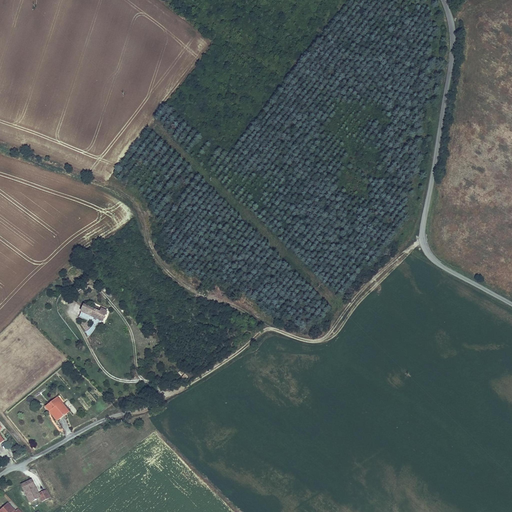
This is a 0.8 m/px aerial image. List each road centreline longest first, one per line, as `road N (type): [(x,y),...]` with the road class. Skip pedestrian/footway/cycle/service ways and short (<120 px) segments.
road 1 (unclassified): [(443,0),(451,49),(421,242),(442,265),(511,302)]
road 2 (track): [(0,154),(122,196),(141,212),(157,257),(180,281),(272,328)]
road 3 (track): [(421,242),(357,293),(323,336),(272,328),(163,397)]
